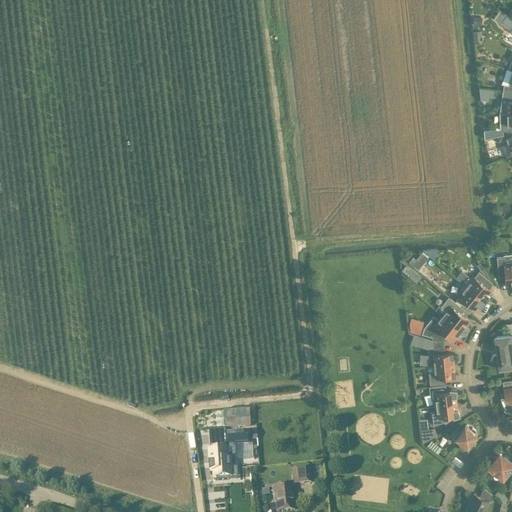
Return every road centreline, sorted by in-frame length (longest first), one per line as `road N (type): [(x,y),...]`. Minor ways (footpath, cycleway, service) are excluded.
road 1 (residential): [(511,301),(472,345),(469,378),(496,430)]
road 2 (unclassified): [(116,511),(0,476)]
